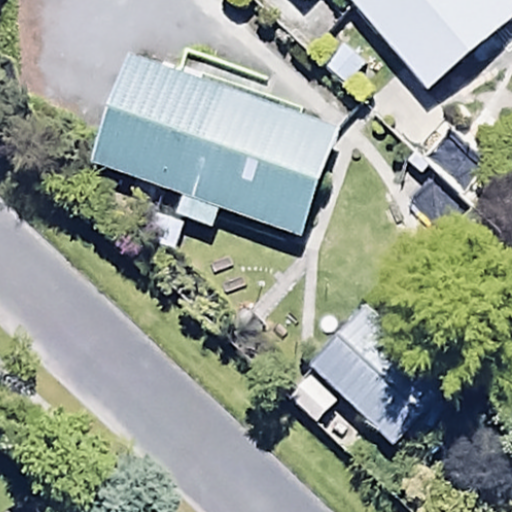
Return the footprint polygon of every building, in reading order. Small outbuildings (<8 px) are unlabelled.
[(511,3),(509,0),(341,0),(420,94),(511,16),(511,3)] [(123,60),(83,165),(177,200),(170,217),(210,232),(217,213),(293,242),(334,135),(295,120),(297,114),(205,79),(201,90),(123,60)] [(482,171),(442,134),(417,160),(457,197),(482,171)] [(362,309),(306,370),(391,449),(447,388),(362,309)] [(511,331),(511,310),(502,324),(511,331)]
